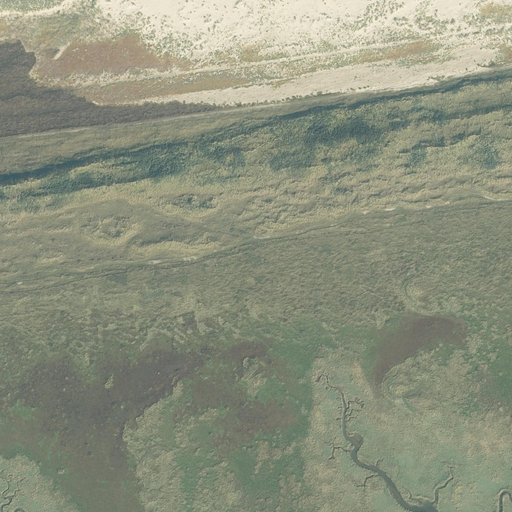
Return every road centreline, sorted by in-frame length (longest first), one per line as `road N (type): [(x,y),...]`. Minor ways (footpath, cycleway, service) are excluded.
road 1 (track): [(511,205),(0,287)]
road 2 (track): [(511,67),(0,136)]
